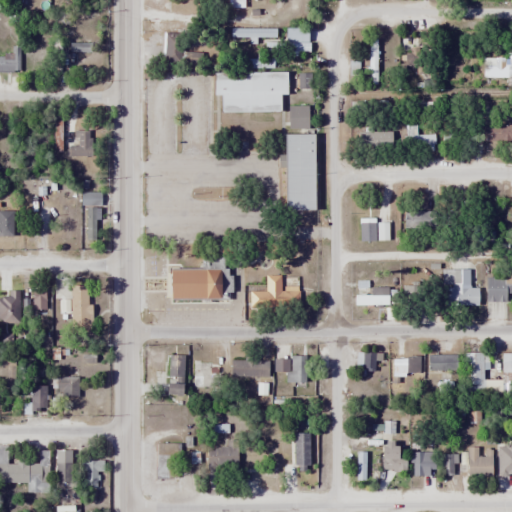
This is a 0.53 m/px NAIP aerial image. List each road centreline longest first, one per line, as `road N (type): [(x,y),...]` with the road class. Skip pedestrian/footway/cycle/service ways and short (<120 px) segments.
road 1 (tertiary): [(127,511),(126,0)]
road 2 (residential): [(336,511),(334,40),(342,22)]
road 3 (residential): [(511,330),(127,333)]
road 4 (residential): [(511,502),(127,504)]
road 5 (residential): [(335,175),(511,173)]
road 6 (residential): [(342,22),(363,12),(511,11)]
road 7 (residential): [(127,432),(0,432)]
road 8 (residential): [(127,95),(0,95)]
road 9 (residential): [(127,265),(0,265)]
